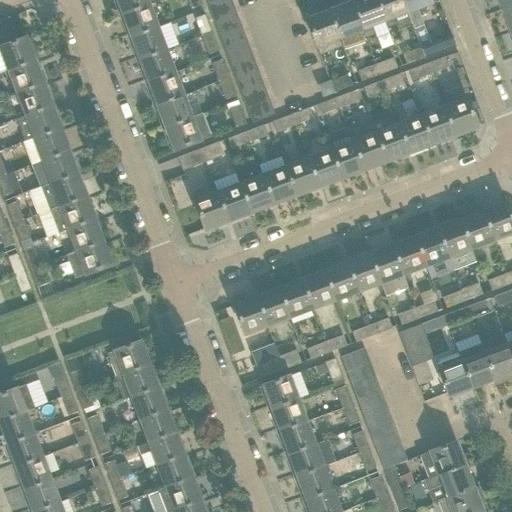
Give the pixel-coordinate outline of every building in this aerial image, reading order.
[(116,0),(122,14),(147,5),(145,0),(116,0)] [(186,0),(190,9),(201,5),(198,0),(186,0)] [(230,0),(205,0),(209,9),(231,0),(230,0)] [(214,23),(236,15),(231,0),(209,9),(214,23)] [(386,29),(387,29),(375,0),(350,0),(351,3),(365,42),(366,42),(365,38),(375,34),(373,27),(384,23),(386,29)] [(413,30),(401,0),(375,0),(387,29),(395,25),(397,30),(410,24),(413,30)] [(416,8),(429,2),(428,0),(401,0),(413,30),(420,48),(421,47),(430,44),(416,8)] [(511,0),(500,0),(505,12),(511,9),(511,0)] [(343,51),(365,42),(351,3),(329,12),(343,51)] [(131,37),(156,28),(147,5),(122,14),(131,37)] [(343,51),(329,12),(306,20),(319,55),(341,46),(343,51)] [(200,36),(211,32),(204,15),(194,19),(200,36)] [(220,37),(242,28),(236,15),(214,23),(220,37)] [(0,35),(4,46),(17,40),(8,17),(0,20),(0,35)] [(139,60),(164,50),(156,28),(131,37),(139,60)] [(225,52),(247,43),(242,28),(220,37),(225,52)] [(208,54),(218,50),(211,32),(200,36),(208,54)] [(422,59),(455,46),(451,36),(430,44),(421,47),(423,53),(420,54),(422,59)] [(6,71),(33,60),(24,38),(17,40),(4,46),(0,47),(0,72),(6,70),(6,71)] [(230,65),(252,56),(247,43),(225,52),(230,65)] [(420,54),(423,53),(421,47),(420,48),(402,54),(406,65),(422,59),(420,54)] [(148,82),(173,73),(164,50),(139,60),(148,82)] [(235,79),(258,71),(252,56),(230,65),(235,79)] [(448,67),(444,57),(426,63),(430,74),(448,67)] [(397,68),(396,68),(393,58),(375,64),(377,70),(375,71),(377,76),(397,68)] [(15,93),(42,83),(33,60),(6,71),(15,93)] [(218,82),(228,78),(221,60),(211,64),(218,82)] [(412,81),(430,74),(426,63),(408,70),(412,81)] [(375,71),(377,70),(375,64),(356,71),(360,82),(377,76),(375,71)] [(241,93),(263,85),(258,71),(235,79),(241,93)] [(156,105),(181,96),(173,73),(148,82),(156,105)] [(403,84),(399,74),(381,81),(385,91),(403,84)] [(351,86),(351,85),(347,75),(328,82),(332,93),(351,86)] [(225,99),(235,95),(228,78),(218,82),(225,99)] [(366,98),(385,91),(381,81),(363,88),(366,98)] [(322,96),(332,93),(328,82),(318,86),(322,96)] [(24,116),(50,106),(42,83),(15,93),(24,116)] [(246,108),(269,100),(263,85),(241,93),(246,108)] [(165,128),(202,114),(194,91),(181,96),(156,105),(165,128)] [(357,102),(353,91),(336,98),(340,108),(357,102)] [(321,115),(340,108),(336,98),(324,102),(317,105),(321,115)] [(454,136),(477,127),(466,99),(443,107),(454,136)] [(252,123),(274,114),(269,100),(246,108),(252,123)] [(234,128),(245,123),(236,101),(225,106),(234,128)] [(24,142),(59,129),(50,106),(24,116),(15,119),(24,142)] [(431,144),(454,136),(443,107),(420,116),(431,144)] [(312,118),(308,109),(308,108),(290,115),(294,125),(312,118)] [(202,114),(165,128),(173,151),(211,137),(202,114)] [(276,132),(294,125),(290,115),(272,122),(276,132)] [(408,153),(431,144),(420,116),(398,124),(408,153)] [(317,187),(340,179),(319,123),(318,124),(328,150),(307,159),(317,187)] [(248,141),(266,135),(262,124),(244,131),(248,141)] [(386,162),(408,153),(398,124),(375,133),(386,162)] [(40,162),(67,151),(59,129),(24,142),(31,140),(40,162)] [(230,148),(248,141),(244,131),(227,138),(230,148)] [(363,170),(386,162),(375,133),(352,141),(363,170)] [(204,161),(222,154),(217,141),(199,148),(204,161)] [(352,141),(329,150),(340,179),(363,170),(352,141)] [(181,170),(204,161),(199,148),(175,157),(181,170)] [(40,162),(31,165),(39,188),(48,184),(76,174),(67,151),(40,162)] [(295,196),(317,187),(307,159),(284,167),(295,196)] [(272,204),(295,196),(284,167),(261,176),(272,204)] [(39,188),(29,192),(37,215),(84,197),(76,174),(48,184),(39,188)] [(6,175),(0,176),(0,190),(2,197),(13,193),(12,191),(6,175)] [(249,213),(272,204),(261,176),(238,184),(249,213)] [(226,222),(249,213),(238,184),(216,193),(226,222)] [(204,230),(226,222),(216,193),(193,201),(204,230)] [(84,197),(37,215),(46,237),(57,233),(93,220),(84,197)] [(13,224),(23,220),(16,202),(6,206),(13,224)] [(493,240),(511,232),(511,221),(505,203),(482,211),(493,240)] [(470,249),(493,240),(482,211),(460,220),(470,249)] [(21,247),(31,243),(23,220),(13,224),(21,247)] [(66,256),(102,242),(93,220),(57,233),(57,234),(65,231),(73,253),(66,256)] [(460,220),(437,228),(448,257),(453,270),(475,262),(470,249),(460,220)] [(0,241),(3,248),(13,244),(7,227),(0,229),(0,241)] [(437,228),(414,237),(425,266),(430,279),(453,270),(448,257),(437,228)] [(402,274),(425,266),(414,237),(391,246),(402,274)] [(74,278),(110,265),(102,242),(66,256),(74,278)] [(30,269),(40,266),(31,243),(21,247),(30,269)] [(379,283),(402,274),(391,246),(369,254),(379,283)] [(13,276),(23,272),(17,254),(7,258),(13,276)] [(357,291),(379,283),(369,254),(346,263),(357,291)] [(334,300),(357,291),(346,263),(323,271),(334,300)] [(36,287),(46,283),(40,266),(30,269),(36,287)] [(311,309),(334,300),(323,271),(300,280),(311,309)] [(20,294),(30,290),(23,272),(13,276),(20,294)] [(509,283),(506,273),(487,280),(490,290),(509,283)] [(289,317),(311,309),(300,280),(278,288),(289,317)] [(464,300),(481,293),(477,283),(460,290),(464,300)] [(266,326),(289,317),(278,288),(255,297),(266,326)] [(511,290),(511,289),(493,296),(497,306),(511,300),(511,290)] [(445,307),(464,300),(460,290),(442,297),(445,307)] [(243,334),(266,326),(255,297),(232,306),(243,334)] [(468,316),(486,309),(482,299),(466,306),(466,307),(467,307),(469,312),(467,313),(468,316)] [(418,317),(436,310),(433,301),(415,308),(418,317)] [(467,307),(466,307),(466,306),(444,315),(447,325),(468,316),(467,313),(469,312),(467,307)] [(400,324),(418,317),(415,308),(397,314),(400,324)] [(423,332),(441,326),(438,317),(420,324),(423,332)] [(387,318),(369,325),(373,335),(391,328),(387,318)] [(423,332),(420,324),(397,333),(402,344),(424,335),(423,332)] [(355,342),(373,335),(369,325),(351,331),(355,342)] [(511,331),(502,335),(506,345),(511,360),(511,331)] [(327,351),(346,344),(342,334),(324,341),(327,351)] [(429,347),(426,340),(424,335),(402,344),(406,355),(429,347)] [(115,376),(147,364),(139,341),(106,354),(115,376)] [(309,358),(327,351),(324,341),(305,348),(309,358)] [(495,384),(484,353),(481,345),(458,354),(471,387),(493,379),(495,385),(495,384)] [(495,384),(511,377),(511,360),(506,345),(484,353),(495,384)] [(410,367),(433,358),(429,347),(406,355),(410,367)] [(345,370),(369,361),(364,348),(340,357),(345,370)] [(280,355),(277,357),(282,370),(287,368),(299,363),(294,351),(280,355)] [(447,396),(471,387),(458,354),(438,362),(436,367),(447,396)] [(255,365),(259,378),(261,378),(282,370),(277,357),(255,365)] [(333,384),(343,381),(334,358),(311,368),(314,376),(327,371),(331,380),(332,380),(333,384)] [(350,384),(374,375),(369,361),(345,370),(350,384)] [(58,363),(47,367),(52,380),(53,379),(63,376),(58,363)] [(129,397),(156,387),(147,364),(115,376),(115,378),(121,376),(129,397)] [(78,369),(76,370),(74,366),(66,369),(75,391),(86,387),(78,369)] [(356,398),(379,389),(374,375),(350,384),(356,398)] [(60,397),(69,394),(63,376),(53,379),(60,397)] [(271,408),(296,399),(287,376),(262,385),(271,408)] [(25,385),(0,394),(0,420),(23,411),(47,402),(38,380),(25,385)] [(341,407),(352,403),(345,386),(334,390),(341,407)] [(82,410),(93,405),(86,387),(75,391),(82,410)] [(138,420),(165,410),(156,387),(129,397),(138,420)] [(361,412),(385,403),(379,389),(356,398),(361,412)] [(69,394),(60,397),(67,414),(76,411),(69,394)] [(279,431),(304,421),(296,399),(271,408),(279,431)] [(348,426),(359,421),(352,403),(341,407),(348,426)] [(367,427),(390,418),(385,403),(361,412),(367,427)] [(146,442),(173,432),(165,410),(138,420),(146,442)] [(0,426),(7,444),(32,434),(23,411),(0,420),(0,426)] [(93,437),(102,433),(95,415),(86,419),(93,437)] [(371,439),(395,431),(390,418),(367,427),(371,439)] [(76,443),(87,439),(80,421),(69,425),(76,443)] [(288,454),(313,444),(304,421),(279,431),(288,454)] [(353,440),(343,444),(347,457),(358,453),(369,449),(362,431),(351,435),(353,440)] [(377,454),(400,445),(395,431),(371,439),(377,454)] [(146,442),(136,446),(145,469),(155,465),(182,455),(173,432),(146,442)] [(100,455),(109,452),(102,433),(93,437),(100,455)] [(15,466),(40,457),(32,434),(7,444),(15,466)] [(83,461),(93,457),(87,439),(76,443),(83,461)] [(423,480),(463,465),(454,442),(419,455),(427,477),(422,479),(423,480)] [(296,476),(322,467),(313,444),(288,454),(296,476)] [(393,465),(406,460),(400,445),(377,454),(383,469),(393,465)] [(364,471),(375,466),(369,449),(358,453),(364,471)] [(158,490),(190,478),(182,455),(155,465),(163,487),(157,489),(158,490)] [(24,489),(49,480),(40,457),(15,466),(24,489)] [(110,482),(121,478),(113,460),(103,464),(110,482)] [(393,465),(383,469),(391,491),(395,489),(396,492),(402,490),(401,489),(402,488),(397,477),(393,465)] [(463,465),(423,480),(426,490),(431,503),(436,501),(445,497),(471,487),(463,465)] [(93,489),(104,485),(97,466),(86,470),(93,489)] [(305,499),(330,489),(322,467),(296,476),(305,499)] [(386,494),(381,481),(379,477),(369,481),(375,498),(386,494)] [(116,500),(127,495),(121,478),(110,482),(116,500)] [(166,511),(168,511),(199,501),(190,478),(158,490),(166,511)] [(32,511),(57,502),(49,480),(24,489),(32,511)] [(100,507),(111,502),(104,485),(93,489),(100,507)] [(480,494),(475,496),(471,487),(445,497),(436,501),(440,511),(475,511),(486,508),(480,494)] [(398,510),(408,506),(402,488),(401,489),(402,490),(396,492),(395,489),(391,491),(398,510)] [(309,511),(338,511),(330,489),(305,499),(309,511)] [(380,511),(392,511),(386,494),(375,498),(380,511)] [(203,511),(199,501),(168,511),(203,511)] [(32,511),(61,511),(57,502),(32,511)]
